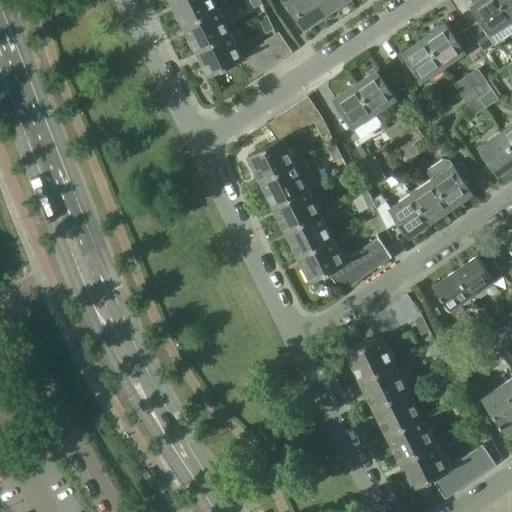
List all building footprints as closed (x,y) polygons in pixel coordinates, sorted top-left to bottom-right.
[(226,0),(172,0),(173,0),(185,25),(220,8),(228,4),(226,0)] [(264,5),(261,0),(252,0),(256,8),(264,5)] [(328,14),(318,0),(291,0),(289,2),(307,28),(328,14)] [(318,0),(328,14),(348,0),(318,0)] [(488,35),(511,18),(511,17),(500,0),(472,0),(476,5),(473,6),(482,18),(479,21),(488,35)] [(511,0),(500,0),(511,17),(511,0)] [(185,25),(197,50),(232,33),(220,8),(185,25)] [(275,30),(268,16),(261,19),(267,33),(275,30)] [(495,44),(488,35),(479,21),(468,27),(485,51),(495,44)] [(447,24),(426,39),(444,65),(474,45),(463,30),(455,35),(447,24)] [(283,59),(293,52),(279,32),(269,39),(283,59)] [(244,56),(232,33),(197,50),(210,76),(239,62),(245,59),(244,56)] [(258,46),(272,66),(283,59),(269,39),(258,46)] [(444,65),(426,39),(405,53),(423,79),(444,65)] [(272,66),(258,46),(248,53),(262,73),(272,66)] [(245,59),(239,62),(252,80),(262,73),(248,53),(244,56),(245,59)] [(479,70),(468,78),(474,86),(484,79),(483,76),(479,70)] [(357,86),(375,112),(396,98),(379,72),(357,86)] [(464,93),(474,86),(468,78),(458,85),(464,93)] [(464,93),(471,103),(480,96),(491,89),(486,81),(484,79),(474,86),(464,93)] [(375,112),(357,86),(337,100),(354,126),(375,112)] [(491,89),(480,96),(486,106),(498,98),(491,89)] [(298,103),(312,124),(316,121),(323,116),(308,96),(298,103)] [(486,106),(480,96),(471,103),(477,112),(486,106)] [(312,124),(298,103),(288,110),(302,131),(312,124)] [(290,135),(291,138),(302,131),(288,110),(277,117),(290,135)] [(406,134),(416,127),(425,121),(419,111),(400,124),(406,134)] [(331,133),(323,116),(316,121),(323,137),(331,133)] [(277,117),(267,124),(278,141),(285,138),(290,135),(277,117)] [(425,121),(416,127),(406,134),(396,141),(402,150),(412,143),(418,152),(416,154),(416,156),(420,153),(414,144),(425,137),(424,135),(431,130),(425,121)] [(389,132),(396,141),(406,134),(400,124),(389,132)] [(511,126),(502,134),(511,148),(511,126)] [(500,173),(511,164),(511,148),(502,134),(482,147),(500,173)] [(285,138),(278,141),(250,155),(262,180),(297,163),(285,138)] [(416,154),(418,152),(412,143),(402,150),(409,160),(416,156),(416,154)] [(336,161),(342,158),(343,157),(336,144),(329,147),(336,161)] [(362,162),(363,164),(373,184),(385,178),(374,156),(362,162)] [(307,158),(297,163),(262,180),(275,206),(309,188),(319,183),(307,158)] [(433,181),(451,206),(473,192),(461,175),(467,171),(460,162),(455,166),(451,159),(444,159),(427,171),(433,181)] [(363,164),(356,168),(367,187),(373,184),(363,164)] [(349,169),(348,169),(342,172),(349,187),(356,183),(349,169)] [(413,195),(430,221),(451,206),(433,181),(413,195)] [(309,188),(275,206),(287,230),(322,213),(309,188)] [(368,190),(361,194),(368,208),(375,204),(368,190)] [(361,194),(354,197),(361,211),(368,208),(361,194)] [(413,195),(392,209),(387,201),(378,207),(388,229),(400,221),(410,235),(430,221),(413,195)] [(334,238),(322,213),(287,230),(300,255),(334,238)] [(373,237),(377,235),(381,233),(373,219),(366,222),(373,237)] [(347,264),(330,273),(341,290),(393,257),(380,237),(346,261),(347,264)] [(347,264),(346,261),(334,238),(300,255),(312,281),(330,273),(347,264)] [(478,256),(457,271),(473,294),(503,273),(500,268),(494,259),(485,265),(478,256)] [(460,303),(473,294),(457,271),(435,286),(456,316),(464,310),(460,303)] [(412,321),(416,319),(423,314),(409,294),(398,301),(412,321)] [(402,328),(412,321),(398,301),(388,308),(402,328)] [(378,315),(390,332),(392,335),(402,328),(388,308),(378,315)] [(423,333),(430,330),(431,329),(423,314),(416,319),(423,333)] [(511,314),(495,326),(503,338),(511,332),(511,314)] [(383,335),(390,332),(378,315),(367,322),(378,338),(383,335)] [(503,338),(495,326),(473,341),(481,353),(503,338)] [(362,380),(396,363),(383,335),(378,338),(348,353),(362,380)] [(437,360),(443,357),(444,356),(437,342),(429,346),(437,360)] [(409,389),(396,363),(362,380),(375,406),(409,389)] [(450,387),(457,384),(457,383),(450,369),(443,373),(450,387)] [(511,428),(511,377),(485,396),(509,431),(511,428)] [(388,434),(423,416),(409,389),(375,406),(388,434)] [(464,414),(471,410),(464,396),(456,400),(464,414)] [(402,460),(437,443),(423,416),(388,434),(402,460)] [(477,441),(485,437),(477,423),(470,427),(477,441)] [(416,488),(433,479),(450,471),(449,468),(437,443),(402,460),(416,488)] [(496,464),(497,463),(484,444),(449,468),(450,471),(433,479),(446,498),(446,497),(496,464)]
